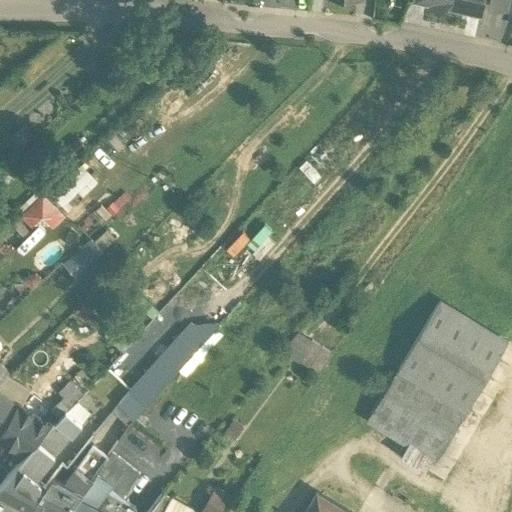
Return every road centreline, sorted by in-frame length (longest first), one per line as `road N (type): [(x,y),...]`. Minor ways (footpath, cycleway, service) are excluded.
road 1 (residential): [(123,14),(383,40),(511,67)]
road 2 (residential): [(0,11),(103,6),(123,14)]
